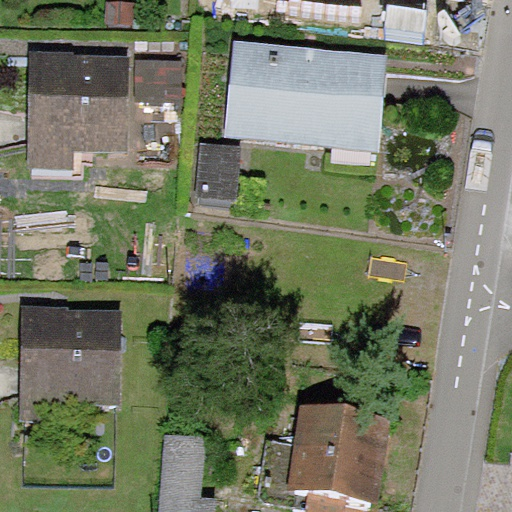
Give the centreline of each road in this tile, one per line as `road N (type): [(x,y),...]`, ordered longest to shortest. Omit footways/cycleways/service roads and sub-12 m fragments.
road 1 (residential): [(511,35),(472,301)]
road 2 (residential): [(472,301),(442,511)]
